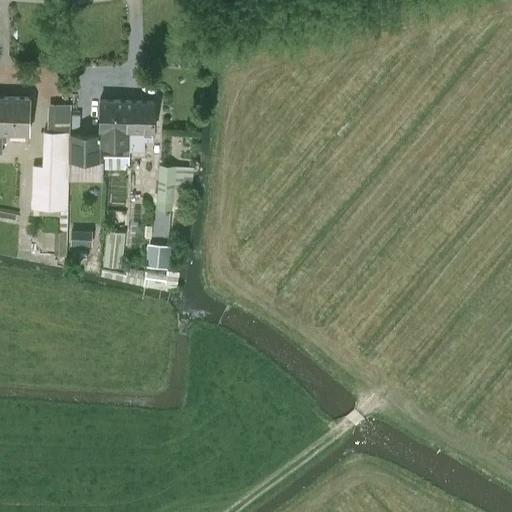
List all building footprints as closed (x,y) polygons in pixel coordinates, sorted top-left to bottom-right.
[(0,96),(0,151),(1,151),(1,141),(6,141),(6,132),(28,133),(30,97),(0,96)] [(130,130),(131,100),(100,99),(99,129),(100,129),(100,134),(70,133),(69,160),(99,161),(99,146),(129,147),(129,130),(130,130)] [(154,100),(131,100),(130,130),(129,130),(129,147),(129,150),(143,150),(143,140),(153,141),(154,100)] [(33,165),(31,207),(42,208),(66,209),(69,132),(65,132),(53,131),(44,131),(42,166),(33,165)] [(160,164),(157,199),(172,200),(173,189),(175,165),(174,165),(160,164)] [(107,230),(104,265),(120,267),(124,232),(107,230)] [(149,244),(147,265),(167,267),(169,246),(149,244)] [(84,274),(97,277),(99,264),(97,257),(92,256),(87,262),(84,274)] [(145,279),(147,272),(128,268),(127,275),(145,279)]
